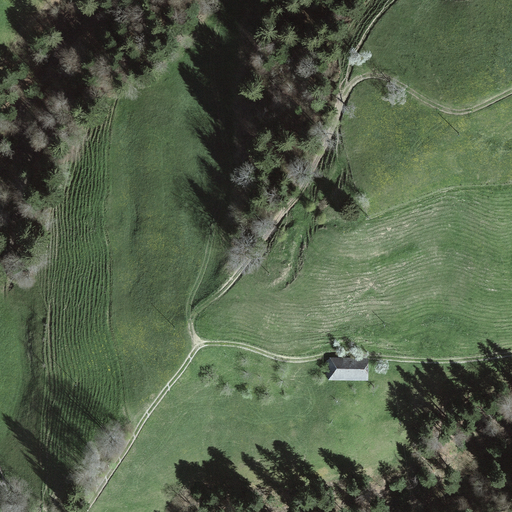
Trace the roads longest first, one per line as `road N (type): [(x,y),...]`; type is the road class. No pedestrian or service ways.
road 1 (track): [(511,90),(451,112),(379,76),(351,83),(299,194),(226,287),(193,315),(199,342)]
road 2 (track): [(511,354),(297,360),(199,342)]
road 3 (track): [(199,342),(82,511)]
